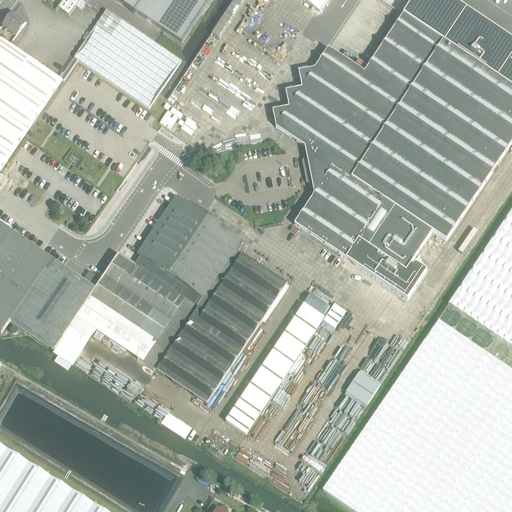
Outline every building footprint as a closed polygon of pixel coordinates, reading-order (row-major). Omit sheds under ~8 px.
[(80,1),(78,0),(64,0),(61,4),(57,9),(68,17),(80,1)] [(112,0),(136,15),(136,14),(184,45),(212,0),(112,0)] [(289,108),(272,112),(275,128),(291,139),(296,142),(304,147),(309,168),(305,168),(305,169),(306,176),(306,177),(310,176),(314,195),(298,219),(294,225),(294,226),(407,301),(426,272),(412,262),(432,233),(447,242),(511,144),(511,41),(450,0),(413,0),(403,15),(364,74),(328,49),(314,69),(298,73),(302,89),(285,92),(289,108)] [(298,0),(318,13),(327,0),(298,0)] [(149,111),(180,63),(106,12),(74,60),(149,111)] [(16,38),(26,25),(12,14),(2,27),(16,38)] [(0,171),(26,133),(62,81),(1,39),(0,41),(0,171)] [(52,105),(42,120),(65,136),(72,126),(65,122),(69,117),(64,114),(61,118),(57,114),(60,110),(52,105)] [(0,334),(1,335),(10,323),(30,337),(55,353),(77,320),(156,373),(206,406),(219,386),(239,357),(286,287),(252,264),(235,252),(241,243),(204,218),(175,199),(164,217),(156,228),(149,239),(137,256),(140,259),(135,268),(118,257),(111,267),(101,281),(89,273),(83,283),(26,243),(21,240),(0,225),(0,334)] [(511,511),(511,211),(322,491),(352,511),(511,511)] [(293,227),(290,232),(296,236),(298,231),(293,227)] [(307,293),(230,425),(252,438),(329,305),(307,293)] [(320,327),(328,332),(330,329),(335,331),(347,313),(335,305),(320,327)] [(360,371),(345,395),(366,409),(381,384),(360,371)] [(185,440),(192,430),(168,414),(161,425),(185,440)] [(0,511),(103,511),(0,447),(0,511)]
